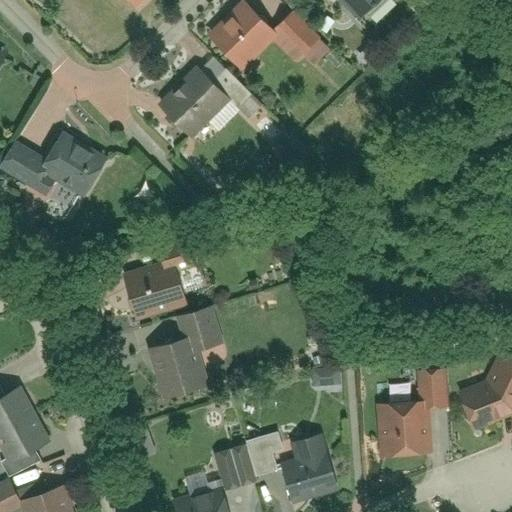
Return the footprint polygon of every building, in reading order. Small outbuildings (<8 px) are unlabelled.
[(239,0),(225,0),(196,25),(226,61),(264,30),(239,0)] [(341,0),(353,11),(363,0),(341,0)] [(282,3),(259,23),(286,54),(308,34),(282,3)] [(189,57),(146,97),(178,133),(222,93),(189,57)] [(97,149),(49,123),(35,148),(4,131),(0,137),(0,165),(26,180),(34,166),(74,189),(97,149)] [(163,259),(115,274),(126,311),(174,296),(163,259)] [(176,329),(133,344),(150,393),(198,376),(187,345),(212,336),(199,298),(169,309),(176,329)] [(511,383),(511,353),(489,343),(475,376),(447,385),(459,424),(502,406),(511,383)] [(409,391),(368,393),(370,450),(423,448),(421,402),(434,401),(432,360),(408,361),(409,391)] [(0,386),(0,421),(30,407),(17,379),(0,386)] [(0,421),(0,455),(43,436),(30,407),(0,421)] [(285,450),(270,455),(283,494),(329,480),(311,425),(280,435),(285,450)] [(220,442),(230,477),(243,474),(233,438),(220,442)] [(220,442),(208,446),(218,481),(230,477),(220,442)] [(0,497),(9,494),(0,474),(0,473),(0,497)] [(71,511),(56,473),(9,494),(16,511),(71,511)] [(222,511),(212,478),(164,493),(170,511),(222,511)]
